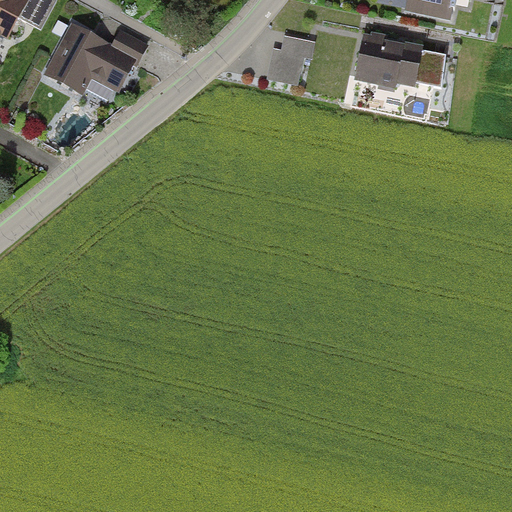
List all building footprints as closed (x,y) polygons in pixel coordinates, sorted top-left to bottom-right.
[(25,1),(23,0),(0,0),(0,32),(6,36),(25,1)] [(447,0),(408,0),(407,9),(444,16),(447,0)] [(134,61),(73,29),(49,75),(83,93),(92,76),(119,90),(134,61)] [(281,49),(274,48),(267,78),(298,85),(304,57),(313,58),(316,40),(284,34),(281,49)] [(413,51),(364,42),(358,76),(407,85),(413,51)]
